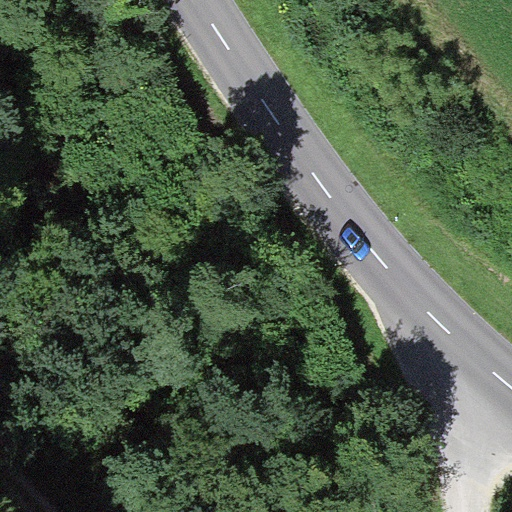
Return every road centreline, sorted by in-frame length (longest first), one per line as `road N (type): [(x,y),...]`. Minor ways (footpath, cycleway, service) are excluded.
road 1 (tertiary): [(188,0),(221,56),(374,257),(459,351),(511,390)]
road 2 (track): [(459,351),(441,437),(442,511)]
